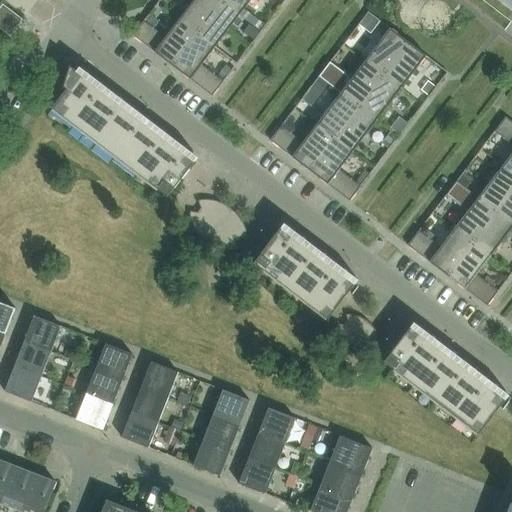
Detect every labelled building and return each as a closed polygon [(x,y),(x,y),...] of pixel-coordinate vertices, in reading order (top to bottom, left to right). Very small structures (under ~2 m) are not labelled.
[(194,0),(179,20),(197,34),(221,2),(218,0),(194,0)] [(222,0),(221,2),(239,16),(251,0),(222,0)] [(197,34),(215,47),(239,16),(221,2),(197,34)] [(0,8),(0,28),(10,36),(22,20),(3,5),(0,8)] [(368,12),(358,25),(370,34),(380,21),(368,12)] [(149,14),(144,21),(153,28),(158,21),(149,14)] [(255,18),(251,24),(260,31),(265,26),(255,18)] [(179,20),(166,38),(153,28),(144,21),(132,36),(172,66),(197,34),(179,20)] [(408,42),(390,29),(365,61),(383,75),(408,42)] [(172,66),(212,97),(223,82),(201,65),(215,47),(197,34),(172,66)] [(401,89),(426,56),(408,42),(383,75),(401,89)] [(341,93),(359,107),(383,75),(365,61),(351,80),(329,63),(319,76),(341,93)] [(226,65),(218,75),(224,79),(231,69),(226,65)] [(67,89),(52,109),(167,197),(194,162),(70,66),(63,87),(64,88),(64,87),(67,89)] [(383,75),(359,107),(377,120),(401,89),(383,75)] [(428,82),(421,91),(427,95),(434,86),(428,82)] [(316,84),(310,92),(317,98),(324,89),(316,84)] [(316,125),(334,138),(359,107),(341,93),(316,125)] [(334,138),(352,152),(377,120),(359,107),(334,138)] [(289,116),(281,126),(292,134),(295,131),(293,119),(289,116)] [(399,117),(390,129),(398,135),(407,124),(399,117)] [(511,122),(505,117),(494,132),(511,145),(511,153),(502,166),(511,173),(511,122)] [(316,125),(303,143),(292,134),(281,126),(270,141),(309,171),(334,138),(316,125)] [(390,132),(381,144),(388,149),(396,137),(390,132)] [(349,201),(361,187),(339,170),(352,152),(334,138),(309,171),(349,201)] [(478,198),(496,212),(511,190),(511,173),(502,166),(478,198)] [(368,174),(364,171),(356,181),(360,184),(368,174)] [(463,173),(458,181),(467,187),(472,179),(463,173)] [(454,230),(472,243),(496,212),(478,198),(456,181),(446,195),(468,211),(454,230)] [(511,190),(496,212),(511,223),(511,190)] [(189,211),(189,214),(190,217),(190,219),(191,222),(192,225),(193,227),(195,230),(196,232),(198,234),(201,237),(203,239),(206,241),(210,244),(213,246),(216,247),(219,248),(223,249),(226,250),(229,250),(232,250),(235,249),(238,248),(235,241),(238,237),(246,238),(246,235),(246,232),(245,229),(244,226),(243,223),(241,220),(239,217),(237,215),(230,208),(222,203),(219,202),(216,201),(213,200),(210,199),(207,199),(204,199),(200,200),(197,201),(201,208),(198,212),(189,211)] [(472,243),(490,257),(511,227),(511,223),(496,212),(472,243)] [(354,284),(281,228),(254,263),(327,319),(354,284)] [(440,247),(418,231),(407,246),(447,276),(472,243),(454,230),(440,247)] [(447,276),(487,306),(498,291),(476,275),(490,257),(472,243),(447,276)] [(0,302),(0,332),(5,335),(15,309),(0,302)] [(337,324),(338,328),(339,331),(340,333),(342,336),(344,338),(346,340),(348,342),(350,344),(353,346),(355,347),(358,348),(361,349),(364,349),(367,349),(370,349),(369,344),(372,339),(378,339),(377,336),(376,333),(375,331),(373,328),(372,326),(370,323),(367,321),(365,319),(363,318),(360,316),(357,315),(354,315),(351,314),(348,314),(345,314),(346,320),(343,324),(337,324)] [(34,316),(24,341),(51,351),(61,326),(34,316)] [(505,399),(410,327),(383,362),(478,434),(505,399)] [(51,351),(24,341),(15,366),(41,376),(51,351)] [(106,344),(95,370),(122,381),(132,355),(106,344)] [(68,350),(65,357),(71,359),(73,352),(68,350)] [(141,387),(168,398),(178,372),(151,362),(141,387)] [(4,392),(31,402),(41,376),(15,366),(4,392)] [(122,381),(95,370),(86,395),(112,406),(122,381)] [(68,376),(65,385),(73,388),(76,379),(68,376)] [(132,412),(158,422),(168,398),(141,387),(132,412)] [(223,390),(212,416),(239,427),(249,400),(223,390)] [(180,393),(177,401),(188,405),(191,397),(180,393)] [(76,420),(103,430),(112,406),(86,395),(76,420)] [(258,433),(285,444),(295,418),(268,408),(258,433)] [(121,438),(148,448),(158,422),(132,412),(121,438)] [(229,452),(239,427),(212,416),(202,441),(229,452)] [(174,419),(171,426),(180,430),(183,423),(174,419)] [(169,426),(163,442),(174,447),(181,431),(169,426)] [(318,428),(313,439),(318,441),(322,430),(318,428)] [(247,461),(274,471),(285,444),(258,433),(247,461)] [(329,462),(362,475),(372,449),(339,436),(329,462)] [(193,466),(220,476),(229,452),(202,441),(193,466)] [(0,460),(0,503),(0,504),(15,467),(0,460)] [(274,471),(247,461),(238,483),(265,494),(274,471)] [(295,462),(290,474),(298,477),(302,465),(295,462)] [(319,488),(352,501),(362,475),(329,462),(319,488)] [(15,467),(0,504),(21,511),(35,474),(15,467)] [(21,511),(44,511),(56,483),(35,474),(21,511)] [(310,511),(311,511),(347,511),(352,501),(319,488),(310,511)] [(132,511),(109,503),(105,511),(132,511)]
